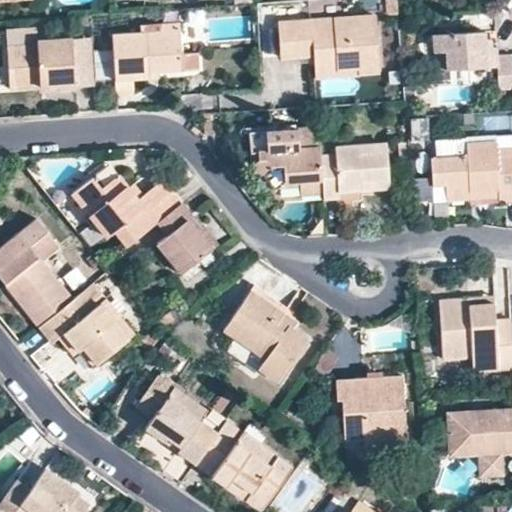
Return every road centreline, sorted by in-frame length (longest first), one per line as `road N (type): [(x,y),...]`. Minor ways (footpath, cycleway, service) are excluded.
road 1 (residential): [(299,255),(270,243),(169,131),(0,138)]
road 2 (residential): [(188,511),(70,438),(0,353)]
road 3 (residential): [(299,255),(309,279),(365,309),(394,295),(399,279),(388,248)]
road 4 (residential): [(511,249),(388,248)]
